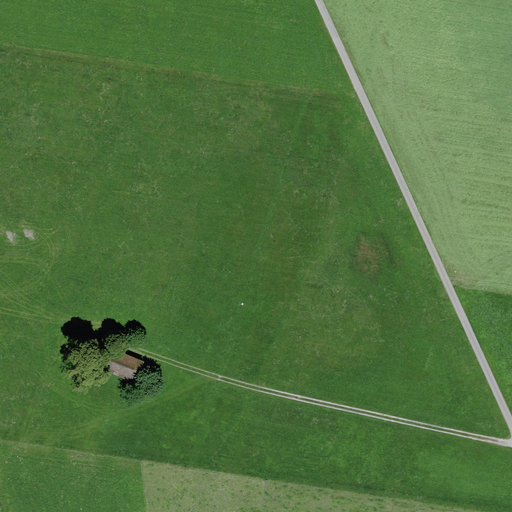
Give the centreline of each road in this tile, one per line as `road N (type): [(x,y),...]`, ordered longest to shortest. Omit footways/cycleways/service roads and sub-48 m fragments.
road 1 (track): [(511,428),(316,0)]
road 2 (track): [(146,360),(511,440)]
